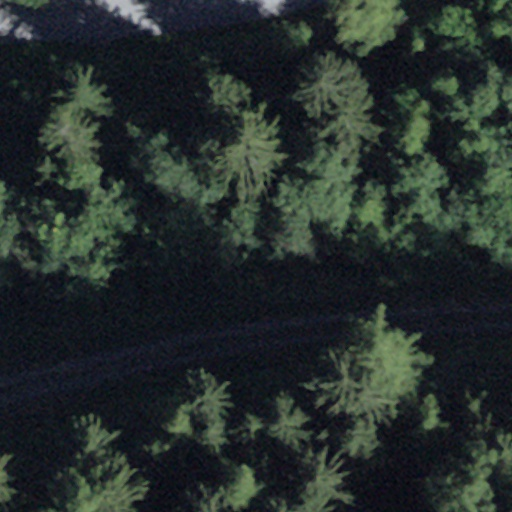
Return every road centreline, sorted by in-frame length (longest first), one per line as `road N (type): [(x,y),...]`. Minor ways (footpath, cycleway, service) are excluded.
road 1 (track): [(0,423),(448,314),(511,310)]
road 2 (unclassified): [(190,0),(0,17)]
